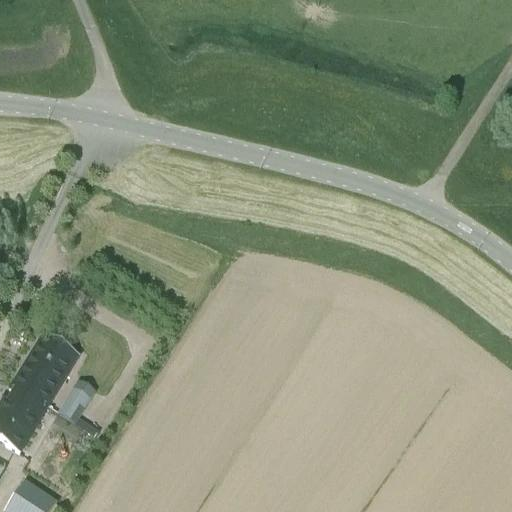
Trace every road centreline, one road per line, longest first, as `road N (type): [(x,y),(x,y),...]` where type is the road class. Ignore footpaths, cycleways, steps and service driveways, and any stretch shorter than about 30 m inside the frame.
road 1 (tertiary): [(511,258),(442,212),(312,171),(96,119),(0,106)]
road 2 (track): [(511,64),(425,206)]
